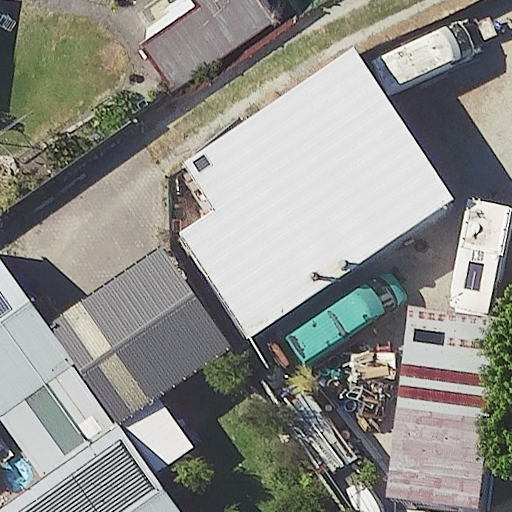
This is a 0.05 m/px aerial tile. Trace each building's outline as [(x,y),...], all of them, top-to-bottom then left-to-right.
[(245,0),(122,0),(111,8),(149,65),(245,0)] [(262,183),(191,226),(221,274),(292,231),(262,183)] [(433,220),(421,298),(390,294),(363,481),(483,498),(510,311),(478,307),(489,228),(433,220)] [(216,340),(146,245),(76,296),(146,392),(216,340)] [(105,427),(0,280),(0,435),(15,457),(0,467),(0,511),(164,511),(135,471),(179,440),(147,397),(105,427)]
